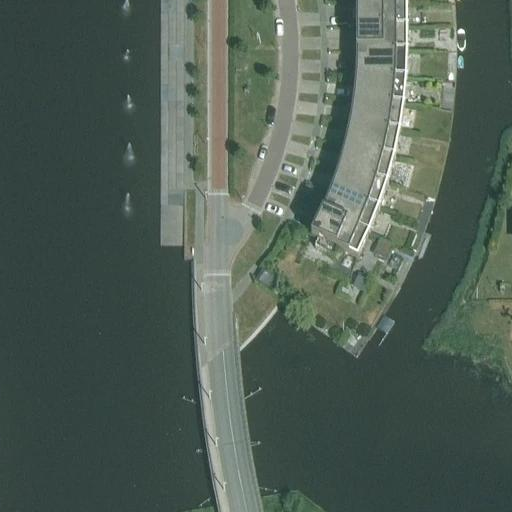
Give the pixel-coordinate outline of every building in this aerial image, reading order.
[(408,6),(353,6),(353,7),(356,7),(356,30),(408,30),(408,29),(407,29),(407,6),(408,6)] [(356,30),(356,54),(408,54),(407,54),(407,31),(408,31),(408,30),(356,30)] [(356,54),(356,78),(407,81),(407,80),(406,80),(407,55),(408,55),(408,54),(356,54)] [(356,78),(353,102),(405,108),(405,107),(404,107),(406,82),(407,82),(407,81),(356,78)] [(405,108),(353,102),(350,125),(401,134),(400,133),(404,108),(405,108)] [(350,125),(345,149),(395,161),(396,160),(395,160),(400,135),(401,135),(401,134),(350,125)] [(395,161),(345,149),(339,171),(388,186),(389,186),(388,185),(394,161),(395,161)] [(388,186),(339,171),(331,194),(380,212),(380,211),(379,211),(388,187),(388,186)] [(379,212),(380,212),(331,194),(323,216),(370,237),(370,236),(369,236),(379,212)] [(357,261),(369,237),(370,237),(323,216),(312,238),(318,242),(314,250),(334,259),(338,252),(357,261)] [(380,243),(374,256),(387,262),(393,249),(380,243)] [(220,401),(205,403),(203,405),(203,407),(205,408),(220,405),(241,402),(241,400),(241,399),(239,398),(220,401)] [(226,445),(211,447),(209,449),(208,451),(210,452),(226,449),(246,446),(247,444),(247,443),(245,442),(226,445)] [(233,488),(216,492),(214,493),(214,495),(216,496),(234,493),(252,489),(253,487),(252,486),(251,485),(233,488)]
